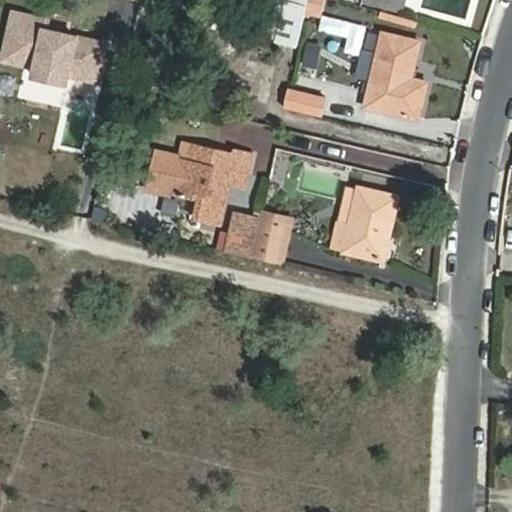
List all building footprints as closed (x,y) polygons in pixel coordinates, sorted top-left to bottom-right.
[(288,0),(286,14),(305,18),(308,0),(288,0)] [(341,22),(346,4),(331,0),(325,0),(321,17),(341,22)] [(405,0),(365,0),(364,9),(402,18),(405,0)] [(52,22),(17,16),(7,63),(41,70),(74,76),(91,80),(97,76),(98,68),(105,70),(110,44),(50,32),(52,22)] [(409,75),(418,38),(380,30),(365,103),(419,116),(428,78),(409,75)] [(91,80),(103,82),(105,70),(98,68),(97,76),(91,80)] [(74,76),(41,70),(39,79),(72,86),(74,76)] [(209,185),(206,194),(201,210),(227,216),(236,179),(250,181),(259,143),(241,138),(239,145),(198,134),(195,150),(184,147),(177,185),(196,191),(198,182),(209,185)] [(196,191),(206,194),(209,185),(198,182),(196,191)] [(384,232),(392,234),(401,198),(355,188),(347,225),(332,222),(328,247),(378,259),(384,232)] [(263,220),(293,227),(294,215),(265,208),(263,220)] [(286,261),(293,227),(263,220),(257,254),(286,261)] [(386,260),(392,234),(384,232),(378,259),(386,260)]
